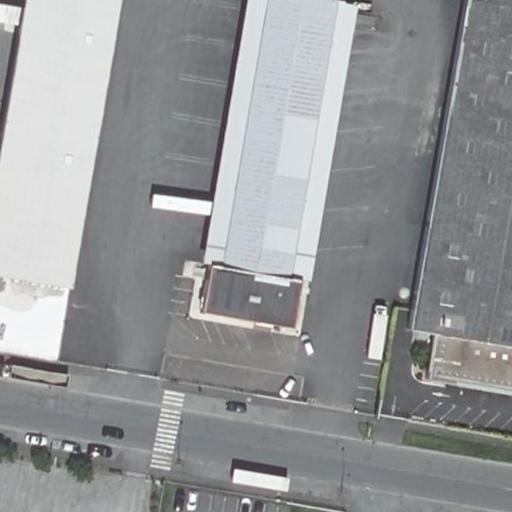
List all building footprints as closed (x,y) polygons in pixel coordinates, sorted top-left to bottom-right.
[(118,0),(22,0),(17,34),(2,121),(0,129),(0,276),(70,288),(118,0)] [(244,0),(199,263),(209,265),(213,265),(259,0),(244,0)] [(259,0),(213,265),(209,265),(200,312),(291,329),(300,280),(293,279),(342,1),(333,0),(259,0)] [(511,0),(464,0),(408,329),(433,334),(511,347),(511,0)] [(293,279),(300,280),(308,281),(356,4),(342,1),(293,279)] [(511,347),(433,334),(426,376),(511,391),(511,347)]
